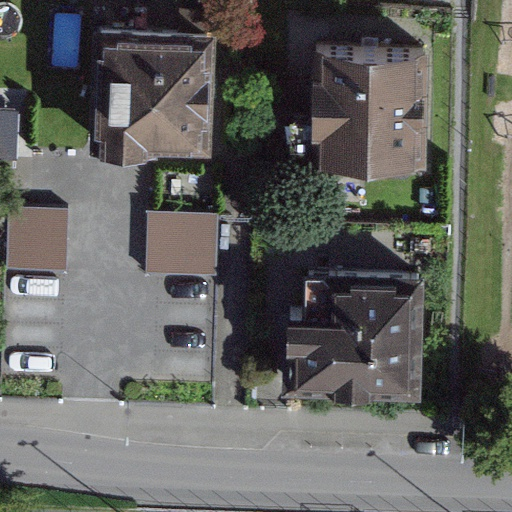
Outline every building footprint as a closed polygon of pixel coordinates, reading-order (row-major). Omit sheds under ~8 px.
[(223,149),(225,28),(111,26),(109,147),(223,149)] [(450,159),(450,43),(326,42),(326,158),(450,159)] [(17,203),(17,265),(74,265),(73,203),(17,203)] [(154,205),(154,267),(225,267),(225,205),(154,205)] [(448,389),(451,272),(309,274),(314,387),(448,389)]
